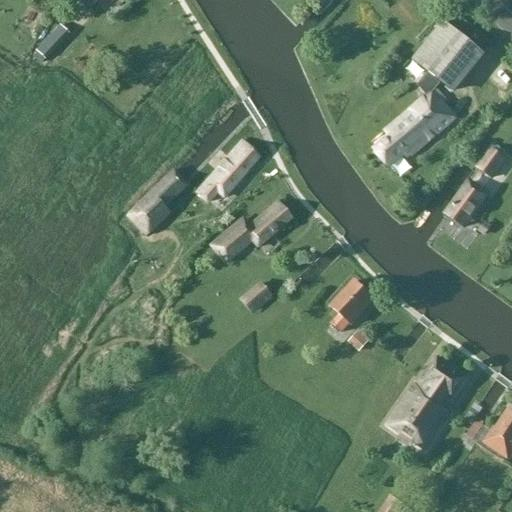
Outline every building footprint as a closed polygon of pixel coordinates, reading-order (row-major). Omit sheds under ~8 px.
[(72,0),(66,6),(81,20),(88,12),(101,1),(103,2),(105,0),(72,0)] [(389,139),(374,152),(389,169),(407,153),(411,158),(455,120),(433,94),(441,85),(452,93),(483,55),(444,24),(413,62),(428,74),(418,87),(427,98),(385,135),(389,139)] [(216,193),(223,199),(258,160),(241,145),(196,196),(206,205),(216,193)] [(507,164),(488,155),(476,172),(494,183),(507,164)] [(169,218),(164,212),(188,189),(184,185),(172,172),(125,217),(147,239),(169,218)] [(448,218),(466,230),(488,197),(470,185),(448,218)] [(277,204),(250,228),(242,218),(208,247),(212,253),(223,266),(224,265),(226,267),(252,244),(257,250),(291,220),(277,204)] [(252,318),(272,300),(258,284),(238,302),(252,318)] [(332,309),(339,315),(330,325),(343,337),(375,302),(355,284),(332,309)] [(354,350),(365,342),(355,329),(344,337),(354,350)] [(416,387),(389,426),(426,452),(451,416),(445,412),(467,380),(437,360),(418,389),(416,387)] [(495,432),(486,445),(501,456),(506,459),(511,450),(511,410),(510,410),(495,432)] [(399,511),(404,507),(390,497),(379,511),(399,511)]
